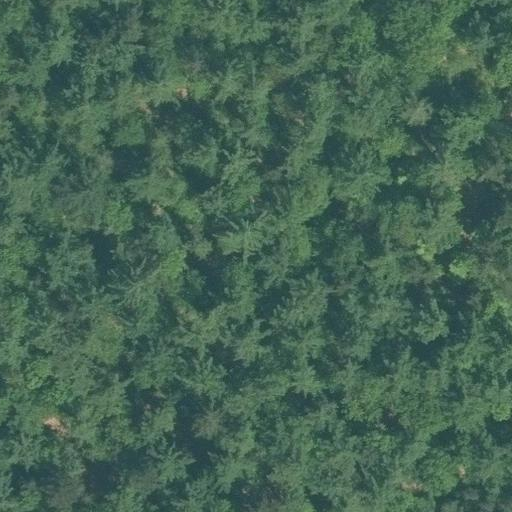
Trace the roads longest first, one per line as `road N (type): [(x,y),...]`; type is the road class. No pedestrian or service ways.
road 1 (track): [(511,102),(0,335)]
road 2 (track): [(0,450),(11,463),(183,468),(229,486),(243,511)]
